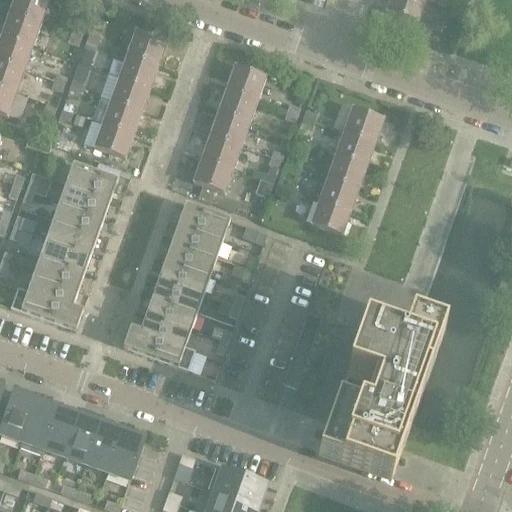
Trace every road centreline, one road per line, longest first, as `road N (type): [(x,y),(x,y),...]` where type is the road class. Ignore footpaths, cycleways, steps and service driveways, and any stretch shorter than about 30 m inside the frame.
road 1 (residential): [(444,511),(187,420)]
road 2 (residential): [(187,420),(0,353)]
road 3 (residential): [(511,119),(330,55)]
road 4 (residential): [(330,55),(175,0)]
